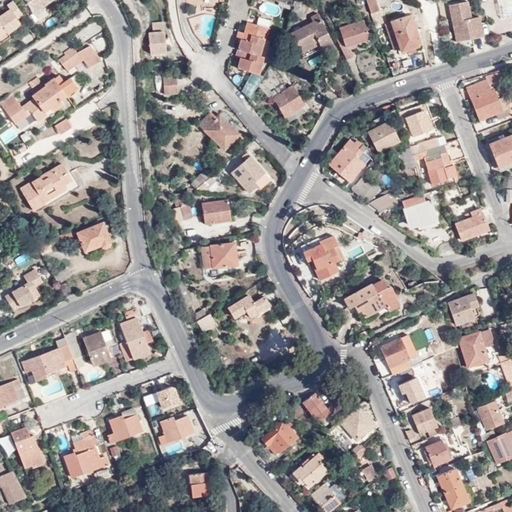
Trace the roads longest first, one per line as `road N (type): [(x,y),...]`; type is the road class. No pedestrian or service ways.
road 1 (residential): [(104,0),(120,37),(144,282)]
road 2 (residential): [(302,175),(434,264),(510,237)]
road 3 (residential): [(325,352),(358,360),(427,511)]
road 4 (tertiary): [(325,352),(272,253),(276,218),(302,175)]
road 5 (tertiary): [(302,175),(337,112),(443,72)]
road 6 (residential): [(443,72),(510,237)]
road 7 (tertiary): [(0,343),(144,282)]
road 8 (residential): [(47,409),(186,360)]
road 9 (residential): [(203,68),(302,175)]
road 10 (residential): [(217,403),(227,431),(294,511)]
road 11 (unknown): [(104,0),(0,76)]
road 12 (tertiary): [(217,403),(306,376),(325,352)]
